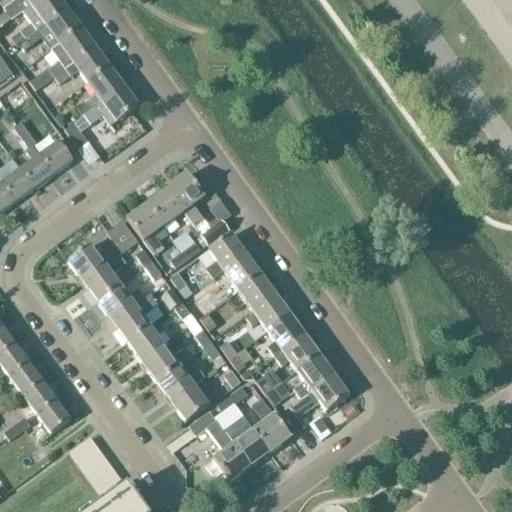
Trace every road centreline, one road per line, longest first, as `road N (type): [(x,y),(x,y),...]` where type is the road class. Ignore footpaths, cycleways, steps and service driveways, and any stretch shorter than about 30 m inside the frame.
road 1 (unclassified): [(172,511),(28,305),(18,271),(34,246),(185,125)]
road 2 (unclassified): [(393,415),(185,125)]
road 3 (unclassified): [(475,0),(511,50),(511,153),(399,0)]
road 4 (unclassified): [(261,511),(393,415)]
road 5 (unclassified): [(185,125),(93,0)]
